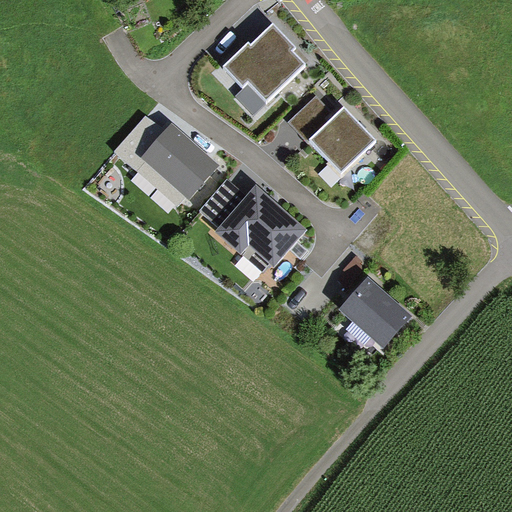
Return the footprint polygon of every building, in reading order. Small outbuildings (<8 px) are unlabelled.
[(297,51),(274,27),(252,48),(249,45),(222,71),(243,93),(250,86),(267,104),(305,68),(293,55),(297,51)] [(377,144),(345,110),(337,118),(317,97),(288,125),(308,145),(310,143),(342,177),(377,144)] [(190,203),(220,167),(173,126),(166,135),(146,117),(114,153),(139,174),(146,165),(190,203)] [(309,234),(257,188),(249,198),(229,180),(200,213),(220,230),(215,236),(241,259),(249,250),(274,273),(309,234)] [(356,289),(367,268),(356,263),(345,284),(356,289)] [(414,320),(369,281),(339,315),(384,354),(414,320)]
